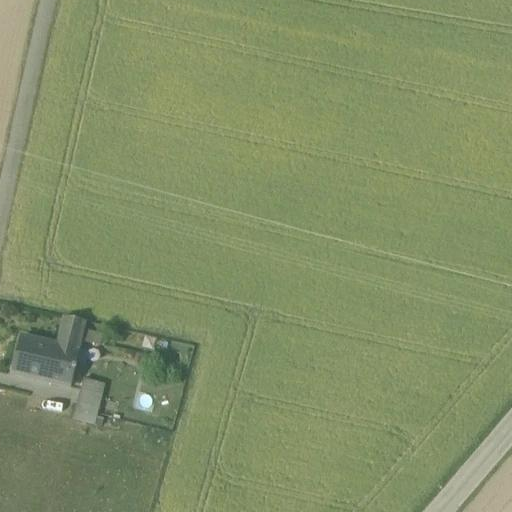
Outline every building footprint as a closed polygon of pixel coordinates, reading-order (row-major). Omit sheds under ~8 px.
[(86,324),(67,319),(61,348),(79,352),(81,345),(84,333),(86,324)] [(99,336),(84,333),(81,345),(97,349),(99,336)] [(61,348),(24,339),(16,376),(71,389),(75,371),(77,372),(77,370),(75,369),(79,352),(61,348)] [(103,385),(85,381),(83,391),(101,395),(103,385)] [(101,395),(83,391),(80,405),(101,410),(105,396),(101,395)] [(101,410),(80,405),(78,412),(76,422),(97,427),(100,417),(101,410)]
